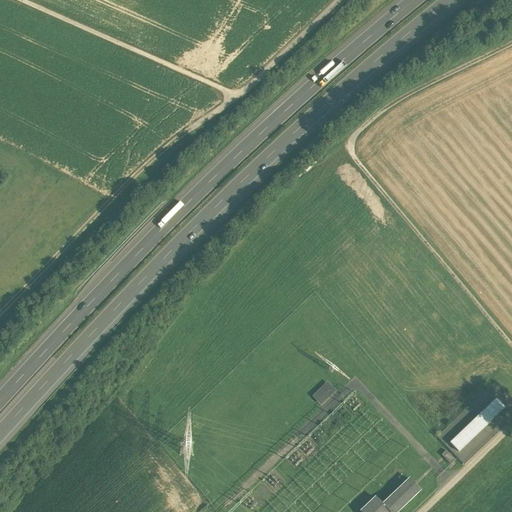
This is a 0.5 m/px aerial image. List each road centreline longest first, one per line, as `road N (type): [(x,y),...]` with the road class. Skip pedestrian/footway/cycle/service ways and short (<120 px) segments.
road 1 (motorway): [(0,446),(230,210),(469,0)]
road 2 (motorway): [(435,0),(208,196),(0,411)]
road 3 (track): [(511,44),(391,105),(347,147),(511,345)]
road 4 (track): [(0,314),(140,173),(237,96)]
road 5 (track): [(17,0),(237,96)]
road 6 (track): [(237,96),(340,0)]
road 7 (track): [(422,511),(511,426)]
